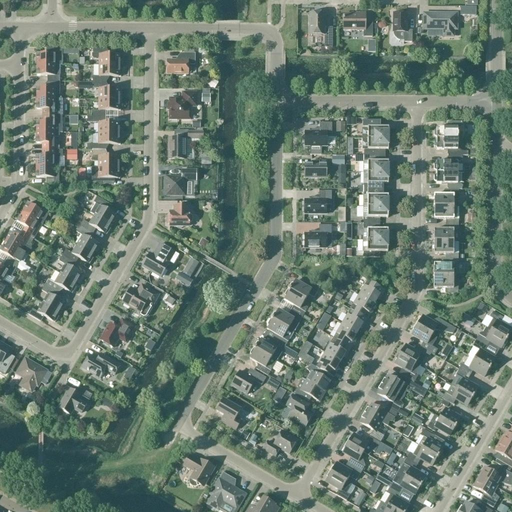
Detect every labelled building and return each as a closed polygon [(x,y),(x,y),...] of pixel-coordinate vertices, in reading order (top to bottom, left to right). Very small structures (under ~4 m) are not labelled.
[(476,8),(461,8),(461,16),(476,16),(476,8)] [(309,14),(309,36),(324,36),(324,48),(332,48),(333,28),(324,28),(324,14),(309,14)] [(365,24),(365,14),(356,14),(356,15),(343,15),(343,31),(363,31),(363,38),(372,38),(372,24),(365,24)] [(407,31),(407,15),(393,15),(393,33),(393,36),(394,38),(397,41),(399,42),(404,42),(404,43),(412,43),(412,31),(407,31)] [(456,30),(456,15),(431,15),(431,17),(424,17),(424,30),(443,30),(443,37),(453,37),(453,30),(456,30)] [(62,49),(57,49),(47,49),(47,55),(37,55),(37,66),(60,66),(62,66),(62,56),(62,49)] [(106,56),(106,50),(93,50),(93,60),(99,61),(99,67),(120,67),(120,62),(121,62),(121,56),(106,56)] [(167,61),(167,75),(188,75),(188,74),(190,74),(191,73),(191,68),(190,68),(188,67),(188,66),(195,66),(195,55),(181,55),(181,61),(167,61)] [(60,83),(60,66),(37,66),(37,77),(47,77),(47,83),(60,83)] [(120,72),(120,67),(99,67),(99,78),(92,78),(92,84),(106,84),(106,78),(121,78),(121,72),(120,72)] [(218,84),(211,79),(207,85),(215,89),(218,84)] [(60,96),(60,83),(47,83),(47,89),(37,89),(36,100),(55,100),(55,96),(60,96)] [(106,89),(106,84),(92,84),(92,90),(99,90),(98,101),(119,101),(119,96),(121,96),(121,90),(106,89)] [(195,107),(195,95),(183,95),(183,101),(170,101),(170,104),(168,104),(168,111),(170,111),(170,121),(177,121),(177,120),(183,120),(183,121),(190,121),(190,114),(189,114),(189,107),(195,107)] [(46,111),(46,117),(62,117),(62,100),(55,100),(36,100),(36,111),(46,111)] [(119,106),(119,101),(98,101),(98,112),(92,112),(92,117),(92,118),(105,118),(105,112),(120,112),(121,106),(119,106)] [(62,117),(46,117),(46,123),(36,123),(36,134),(59,134),(62,134),(62,123),(62,117)] [(105,124),(105,118),(92,118),(92,117),(87,117),(87,124),(92,124),(98,124),(98,135),(119,135),(119,130),(120,130),(120,124),(105,124)] [(388,140),(388,128),(380,128),(380,122),(376,122),(365,122),(362,122),(362,139),(388,140)] [(462,127),(462,123),(448,123),(448,129),(436,129),(436,131),(434,132),(434,137),(436,138),(436,140),(458,140),(457,129),(462,127)] [(332,138),(332,124),(319,124),(319,130),(311,130),(311,133),(304,133),(304,147),(310,147),(310,156),(321,156),(321,147),(327,147),(327,138),(332,138)] [(345,133),(345,124),(336,124),(336,133),(345,133)] [(59,151),(59,134),(36,134),(36,145),(47,145),(47,151),(59,151)] [(119,140),(119,135),(98,135),(98,145),(87,145),(87,152),(92,152),(105,152),(105,146),(120,146),(120,140),(119,140)] [(388,151),(388,140),(362,139),(362,151),(364,151),(364,156),(380,156),(380,151),(388,151)] [(186,161),(186,140),(168,140),(168,161),(186,161)] [(458,150),(458,140),(436,140),(436,141),(434,143),(434,148),(436,149),(436,151),(448,151),(448,157),(462,157),(468,157),(468,153),(462,153),(458,150)] [(47,157),(36,157),(36,168),(54,168),(59,168),(64,168),(65,159),(63,159),(63,151),(59,151),(47,151),(47,157)] [(105,158),(105,152),(92,152),(92,162),(98,163),(98,168),(98,169),(119,169),(119,164),(120,164),(120,158),(105,158)] [(380,162),(380,156),(364,156),(363,173),(388,174),(388,162),(380,162)] [(344,157),(332,157),(332,166),(338,166),(341,166),(342,166),(344,166),(344,157)] [(462,160),(462,157),(448,157),(448,163),(436,163),(436,164),(434,166),(434,171),(436,172),(436,173),(457,174),(458,163),(462,160)] [(304,165),(304,179),(327,179),(327,165),(320,165),(320,162),(311,162),(311,165),(304,165)] [(54,174),(54,168),(36,168),(36,179),(46,179),(46,185),(59,185),(59,174),(54,174)] [(119,174),(119,169),(98,169),(98,168),(92,168),(92,176),(92,186),(105,186),(105,180),(120,180),(120,174),(119,174)] [(196,182),(196,171),(182,171),(182,178),(166,178),(166,197),(183,197),(183,189),(185,189),(185,182),(196,182)] [(388,185),(388,174),(363,173),(363,187),(358,187),(358,190),(380,191),(380,185),(388,185)] [(457,184),(457,174),(436,173),(436,175),(434,177),(434,182),(436,183),(436,185),(448,185),(448,191),(458,191),(462,191),(462,187),(457,184)] [(380,196),(380,191),(358,190),(358,194),(363,194),(363,207),(388,208),(388,196),(380,196)] [(458,191),(448,191),(446,191),(446,196),(434,196),(434,208),(454,208),(454,201),(458,201),(458,197),(458,191)] [(319,198),(312,198),(311,198),(311,201),(304,201),(304,215),(326,215),(326,206),(331,206),(331,192),(319,192),(319,198)] [(94,216),(110,225),(112,222),(114,223),(117,218),(115,216),(116,216),(106,210),(109,205),(97,198),(94,203),(96,204),(90,214),(94,216)] [(51,211),(40,204),(37,209),(28,204),(22,214),(38,223),(42,225),(45,220),(51,211)] [(167,218),(167,225),(169,225),(169,227),(176,227),(176,228),(177,229),(181,229),(183,228),(183,227),(189,227),(189,225),(191,225),(192,223),(192,218),(191,217),(189,217),(189,213),(189,207),(174,207),(174,213),(170,213),(170,218),(167,218)] [(388,219),(388,208),(363,207),(363,224),(380,224),(380,219),(388,219)] [(459,208),(454,208),(434,208),(434,220),(445,220),(445,225),(458,225),(458,220),(459,220),(459,208)] [(35,228),(38,223),(22,214),(17,223),(26,228),(23,234),(34,240),(39,230),(35,228)] [(108,229),(110,225),(94,216),(89,225),(83,222),(81,224),(80,227),(92,234),(95,229),(104,235),(105,234),(107,236),(110,230),(108,229)] [(380,230),(380,224),(363,224),(363,241),(388,242),(388,230),(380,230)] [(458,231),(458,225),(445,225),(445,230),(434,230),(434,243),(454,243),(454,231),(458,231)] [(336,227),(331,227),(331,226),(319,226),(319,232),(311,232),(311,235),(304,235),(304,249),(326,249),(326,240),(331,240),(331,233),(336,233),(336,227)] [(89,240),(92,234),(80,227),(76,233),(83,237),(77,246),(93,255),(95,252),(97,253),(100,247),(98,246),(98,245),(89,240)] [(34,240),(23,234),(20,239),(11,233),(5,243),(24,254),(25,254),(28,256),(32,250),(29,248),(34,240)] [(201,240),(198,246),(205,250),(209,244),(201,240)] [(388,253),(388,242),(363,241),(363,258),(380,259),(380,253),(388,253)] [(5,243),(0,251),(0,252),(9,258),(6,263),(17,269),(21,261),(24,263),(28,256),(25,254),(24,254),(5,243)] [(453,255),(454,243),(434,243),(434,255),(445,255),(445,260),(458,260),(458,255),(453,255)] [(91,258),(93,255),(77,246),(72,255),(66,251),(62,257),(74,264),(78,259),(87,264),(90,265),(93,259),(91,258)] [(173,264),(178,256),(160,246),(153,257),(150,255),(142,268),(160,278),(170,262),(173,264)] [(71,269),(74,264),(62,257),(59,262),(65,266),(60,275),(75,284),(77,281),(79,282),(83,276),(81,275),(71,269)] [(191,259),(183,274),(190,278),(199,264),(191,259)] [(458,270),(458,260),(445,260),(445,265),(434,265),(434,277),(453,277),(453,270),(458,270)] [(17,269),(6,263),(3,268),(0,266),(0,279),(4,281),(7,276),(11,279),(17,269)] [(30,270),(27,275),(32,278),(35,273),(30,270)] [(53,283),(50,288),(57,293),(60,288),(70,293),(72,294),(76,288),(74,287),(75,284),(60,275),(56,272),(50,281),(53,283)] [(182,280),(181,283),(188,288),(192,282),(184,277),(182,280)] [(453,285),(453,277),(434,277),(434,290),(445,290),(445,295),(458,295),(458,285),(453,285)] [(359,296),(374,305),(378,298),(380,300),(385,291),(367,281),(359,296)] [(319,289),(308,282),(305,287),(295,282),(294,284),(291,285),(288,290),(305,301),(308,295),(314,299),(319,289)] [(57,293),(50,288),(45,286),(42,292),(48,295),(43,304),(58,313),(60,310),(62,311),(66,306),(64,304),(54,298),(57,293)] [(152,307),(159,296),(145,288),(141,295),(131,289),(122,304),(139,313),(139,317),(143,319),(147,318),(153,308),(152,307)] [(302,306),(305,301),(288,290),(285,296),(285,299),(284,301),(293,306),(290,311),(302,318),(308,309),(302,306)] [(370,312),(374,305),(359,296),(350,310),(368,321),(372,313),(370,312)] [(176,301),(170,297),(165,304),(172,309),(176,301)] [(56,317),(58,313),(43,304),(38,313),(31,309),(28,315),(40,322),(43,317),(53,323),(53,322),(55,324),(58,318),(56,317)] [(363,329),(368,321),(350,310),(343,321),(359,331),(361,327),(363,329)] [(302,318),(290,311),(287,316),(278,311),(277,313),(274,314),(271,320),(294,333),(302,318)] [(507,339),(511,331),(500,324),(503,319),(493,312),(489,318),(492,320),(487,329),(507,340),(508,339),(507,339)] [(333,332),(342,318),(334,313),(325,327),(333,332)] [(465,316),(461,322),(467,325),(470,319),(465,316)] [(438,319),(435,325),(423,317),(417,327),(432,336),(435,331),(453,335),(456,330),(438,319)] [(285,348),(294,333),(271,320),(267,325),(268,328),(267,330),(276,336),(273,341),(285,348)] [(110,325),(100,341),(102,343),(102,345),(107,348),(110,347),(113,349),(119,339),(126,343),(135,328),(122,321),(117,329),(110,325)] [(353,341),(359,331),(343,321),(333,339),(351,350),(355,342),(353,341)] [(438,339),(432,336),(417,327),(412,336),(423,343),(420,348),(431,354),(435,356),(438,351),(433,348),(438,339)] [(507,340),(487,329),(486,328),(482,333),(480,334),(476,341),(486,348),(490,343),(501,349),(506,341),(506,342),(507,340)] [(346,357),(351,350),(333,339),(324,354),(340,363),(344,356),(346,357)] [(285,348),(273,341),(270,346),(261,340),(259,343),(257,343),(253,349),(260,352),(276,362),(285,348)] [(149,341),(145,349),(150,352),(154,344),(149,341)] [(483,353),(486,348),(476,341),(472,347),(479,351),(474,360),(490,369),(491,368),(490,368),(495,360),(483,353)] [(0,372),(5,376),(15,359),(7,354),(10,349),(3,345),(3,346),(0,344),(0,372)] [(417,353),(416,352),(406,346),(400,356),(420,367),(425,359),(428,360),(431,354),(420,348),(417,353)] [(276,362),(260,352),(253,349),(250,354),(251,357),(249,360),(259,365),(256,370),(268,377),(276,362)] [(444,350),(440,356),(447,359),(450,353),(444,350)] [(291,351),(288,357),(294,361),(297,355),(291,351)] [(324,354),(316,368),(323,372),(334,379),(338,371),(336,369),(340,363),(324,354)] [(114,376),(120,366),(108,359),(105,365),(89,356),(82,369),(100,380),(105,371),(114,376)] [(400,356),(395,365),(402,369),(407,372),(404,378),(414,384),(418,376),(416,375),(420,367),(400,356)] [(22,387),(31,393),(36,386),(38,387),(40,383),(45,386),(51,375),(25,360),(17,375),(26,380),(22,387)] [(489,371),(490,369),(474,360),(469,369),(462,365),(459,370),(469,377),(473,372),(484,378),(489,370),(489,371)] [(310,374),(305,382),(325,393),(328,387),(327,387),(330,383),(320,377),(323,372),(316,368),(311,366),(307,370),(310,374)] [(130,368),(127,373),(132,376),(135,371),(130,368)] [(466,382),(469,377),(459,370),(455,376),(463,380),(457,389),(473,398),(474,397),(473,397),(478,389),(466,382)] [(266,379),(254,372),(251,379),(240,372),(231,387),(247,396),(255,382),(262,386),(266,379)] [(388,376),(383,386),(404,398),(406,393),(409,394),(411,391),(414,385),(415,384),(414,384),(404,378),(401,384),(395,381),(388,376)] [(276,382),(281,385),(284,380),(279,377),(276,382)] [(269,380),(266,386),(271,389),(274,383),(269,380)] [(325,393),(305,382),(302,380),(293,394),(306,402),(309,397),(319,403),(325,393)] [(431,384),(426,381),(422,388),(427,391),(431,384)] [(404,398),(382,386),(377,395),(389,402),(387,407),(397,414),(403,404),(400,402),(404,398)] [(457,389),(451,386),(446,394),(445,394),(444,396),(442,399),(452,406),(456,401),(467,407),(472,399),(472,400),(473,398),(457,389)] [(81,415),(92,396),(80,388),(76,394),(69,390),(58,409),(70,416),(73,411),(81,415)] [(285,392),(279,388),(275,396),(281,399),(285,392)] [(420,388),(416,395),(423,399),(427,392),(420,388)] [(292,396),(286,408),(292,412),(286,423),(294,428),(298,423),(305,427),(312,416),(306,412),(310,407),(303,403),(295,398),(292,396)] [(240,411),(223,401),(216,412),(224,417),(221,423),(235,431),(241,422),(236,418),(240,411)] [(397,414),(387,407),(384,413),(371,405),(365,415),(382,424),(388,427),(389,422),(392,423),(397,414)] [(440,419),(455,428),(456,427),(460,419),(445,410),(440,419)] [(377,433),(382,424),(365,415),(360,424),(373,431),(370,436),(380,443),(384,437),(377,433)] [(420,426),(424,421),(415,415),(411,421),(420,426)] [(431,422),(427,428),(434,432),(436,429),(449,437),(454,429),(455,430),(455,428),(440,419),(435,416),(431,422)] [(395,441),(403,437),(397,428),(390,433),(395,441)] [(418,446),(438,458),(439,457),(438,457),(443,449),(431,442),(434,437),(424,430),(420,436),(423,437),(418,446)] [(246,441),(250,435),(244,432),(241,438),(246,441)] [(263,451),(275,458),(279,450),(289,455),(297,441),(282,432),(274,446),(268,442),(263,451)] [(500,442),(511,449),(511,433),(511,436),(507,433),(504,437),(503,436),(500,442)] [(353,435),(348,445),(363,453),(369,457),(371,452),(374,454),(380,443),(369,437),(366,443),(353,435)] [(256,438),(252,436),(248,444),(254,447),(256,443),(254,442),(256,438)] [(511,449),(500,442),(496,448),(498,449),(495,452),(500,455),(497,460),(495,464),(510,472),(511,469),(511,468),(511,449)] [(360,458),(363,453),(348,445),(342,454),(354,461),(351,466),(362,472),(365,467),(363,459),(360,458)] [(437,460),(438,458),(418,446),(413,455),(410,454),(406,459),(417,466),(420,461),(432,467),(437,459),(437,460)] [(387,448),(384,453),(390,456),(393,451),(387,448)] [(195,487),(197,487),(205,485),(214,469),(201,461),(200,462),(190,456),(184,467),(194,473),(190,480),(189,482),(191,486),(193,487),(195,487)] [(414,471),(417,466),(406,459),(403,465),(403,464),(397,474),(421,487),(422,486),(421,486),(426,478),(414,471)] [(362,472),(351,466),(348,471),(336,464),(331,473),(346,482),(349,478),(356,482),(362,472)] [(511,487),(511,486),(511,475),(502,469),(498,476),(484,468),(478,478),(497,489),(500,483),(511,487)] [(351,485),(346,482),(331,473),(325,483),(338,490),(336,496),(346,502),(350,496),(346,494),(351,485)] [(235,481),(223,474),(211,495),(213,497),(208,505),(218,511),(219,510),(221,511),(235,511),(245,496),(231,488),(235,481)] [(393,483),(390,488),(400,495),(403,489),(415,496),(420,488),(420,489),(421,487),(397,474),(392,482),(393,483)] [(493,494),(497,489),(478,478),(473,488),(486,496),(482,503),(493,509),(499,499),(493,494)] [(397,500),(400,495),(390,488),(386,494),(385,493),(380,502),(381,503),(396,511),(405,511),(409,507),(397,500)] [(275,506),(263,499),(256,510),(250,506),(247,511),(277,511),(279,509),(275,506)] [(357,499),(353,505),(358,508),(362,502),(357,499)] [(375,511),(396,511),(381,503),(375,511)]
